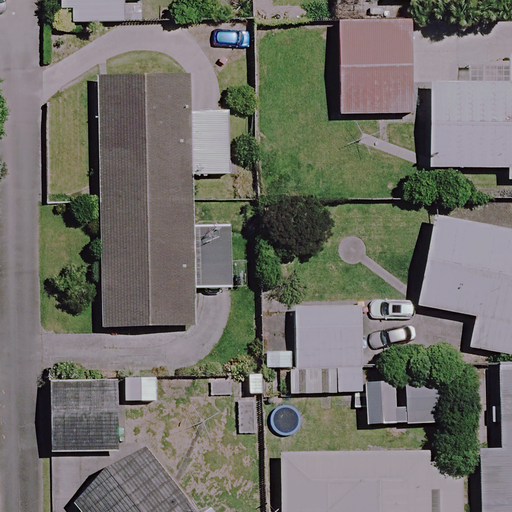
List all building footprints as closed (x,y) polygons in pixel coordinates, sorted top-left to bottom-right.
[(61,0),(62,24),(142,24),(141,0),(61,0)] [(409,42),(390,29),(339,29),(339,116),(409,116),(410,60),(409,42)] [(511,181),(511,58),(508,59),(508,64),(469,63),(469,87),(431,87),(430,170),(507,171),(507,182),(511,181)] [(192,177),(192,115),(188,115),(188,80),(101,80),(100,329),(191,329),(192,177)] [(511,234),(434,221),(419,308),(475,318),(470,349),(511,355),(511,234)] [(292,355),(263,354),(263,373),(292,374),(292,395),(361,396),(361,311),(293,310),(292,355)] [(511,511),(511,370),(498,371),(502,453),(478,454),(480,511),(511,511)] [(449,427),(449,383),(395,383),(395,428),(449,427)] [(115,386),(53,386),(52,451),(114,451),(115,386)] [(188,511),(142,452),(72,505),(77,511),(188,511)] [(430,452),(282,452),(279,511),(463,511),(463,463),(430,463),(430,452)]
